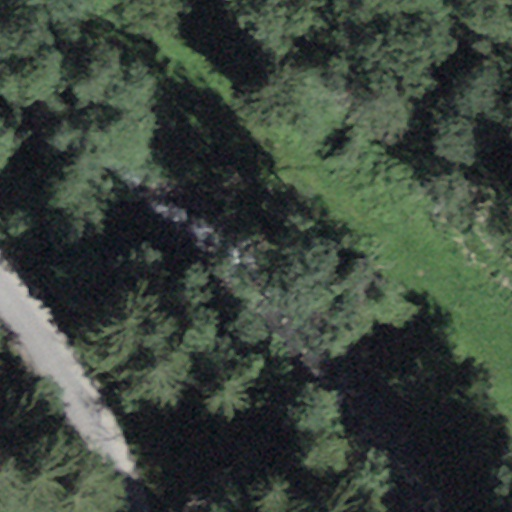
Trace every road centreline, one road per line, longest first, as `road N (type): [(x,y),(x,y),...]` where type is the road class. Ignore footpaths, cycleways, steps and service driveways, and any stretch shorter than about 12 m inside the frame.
road 1 (track): [(511,378),(440,257),(0,22)]
road 2 (unclassified): [(128,511),(61,378),(0,296)]
